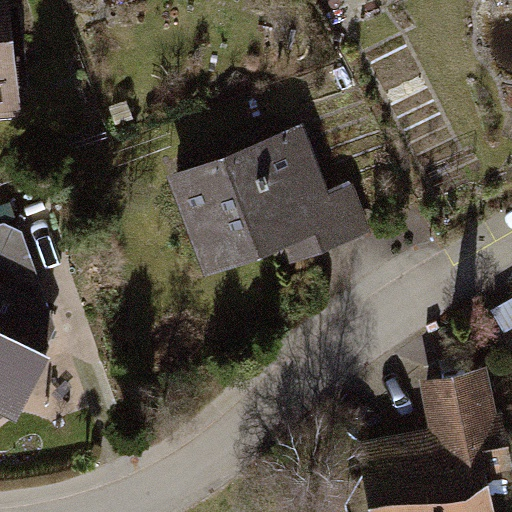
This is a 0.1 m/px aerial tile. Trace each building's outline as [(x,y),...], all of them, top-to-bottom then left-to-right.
[(0,0),(0,120),(20,120),(14,0),(0,0)] [(298,129),(163,179),(199,276),(265,252),(271,271),(368,235),(350,185),(322,195),(298,129)] [(0,251),(14,223),(3,219),(0,220),(0,251)] [(23,229),(14,223),(0,251),(0,406),(16,415),(59,328),(23,229)] [(431,438),(360,454),(372,511),(493,511),(480,454),(504,449),(488,373),(420,388),(431,438)]
